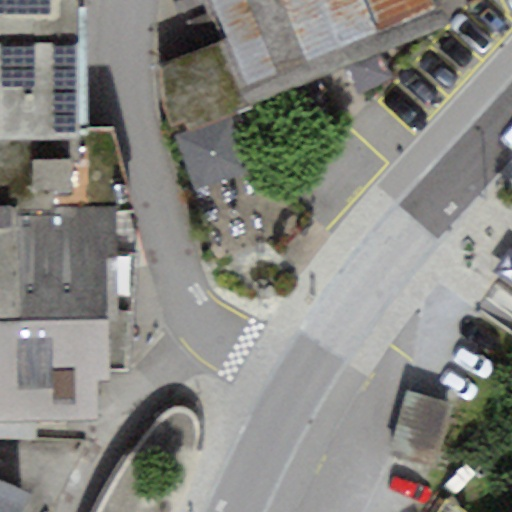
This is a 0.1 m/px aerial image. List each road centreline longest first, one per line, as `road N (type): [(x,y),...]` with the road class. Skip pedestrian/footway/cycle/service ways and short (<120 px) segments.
road 1 (tertiary): [(511,113),(406,226),(288,391)]
road 2 (residential): [(183,313),(141,122),(132,52),(139,0)]
road 3 (residential): [(68,511),(183,313)]
road 4 (tertiary): [(288,391),(234,511)]
road 5 (residential): [(288,391),(183,313)]
